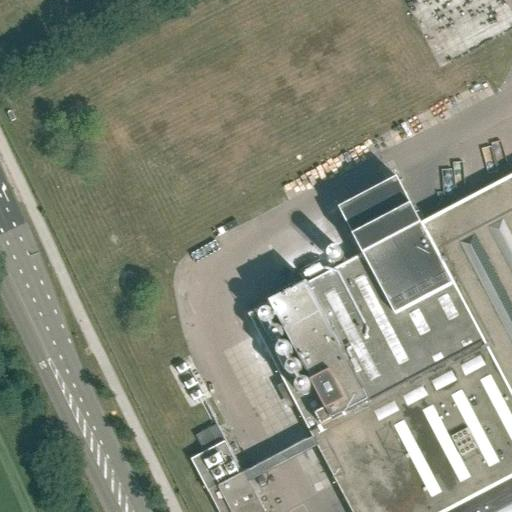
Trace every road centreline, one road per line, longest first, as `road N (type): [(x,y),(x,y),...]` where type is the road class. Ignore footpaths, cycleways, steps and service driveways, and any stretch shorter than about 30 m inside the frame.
road 1 (unknown): [(288,511),(258,475),(191,348),(183,285),(195,269),(493,112),(511,89)]
road 2 (tertiary): [(64,384),(61,349),(0,211)]
road 3 (tertiary): [(129,511),(64,384)]
road 4 (tertiary): [(0,276),(40,360),(64,384)]
